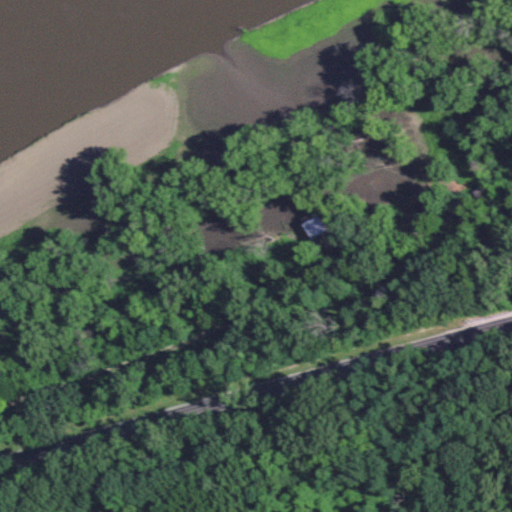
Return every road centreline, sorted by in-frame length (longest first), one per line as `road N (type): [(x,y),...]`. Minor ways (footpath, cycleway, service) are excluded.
road 1 (residential): [(0,402),(179,341),(341,255),(511,200)]
road 2 (secondary): [(0,463),(511,322)]
